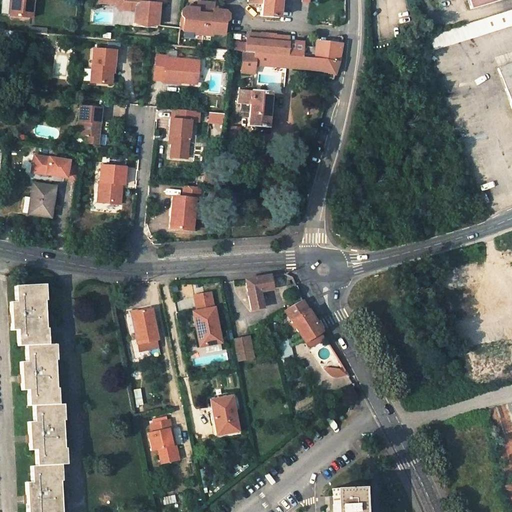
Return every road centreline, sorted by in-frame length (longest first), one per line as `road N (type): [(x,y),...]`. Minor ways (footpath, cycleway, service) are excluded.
road 1 (unclassified): [(351,0),(352,62),(310,246),(324,269)]
road 2 (residential): [(9,511),(0,255)]
road 3 (residential): [(61,261),(76,511)]
road 4 (unclassified): [(324,269),(511,219)]
road 5 (unclassified): [(324,269),(292,262),(141,269)]
road 6 (unknown): [(161,268),(196,437)]
road 7 (residential): [(257,511),(384,410)]
road 8 (residential): [(147,111),(141,269)]
road 9 (unclassified): [(324,269),(330,314),(384,410)]
road 10 (unknown): [(511,162),(483,88),(491,56),(511,49)]
road 11 (residential): [(511,395),(391,425)]
